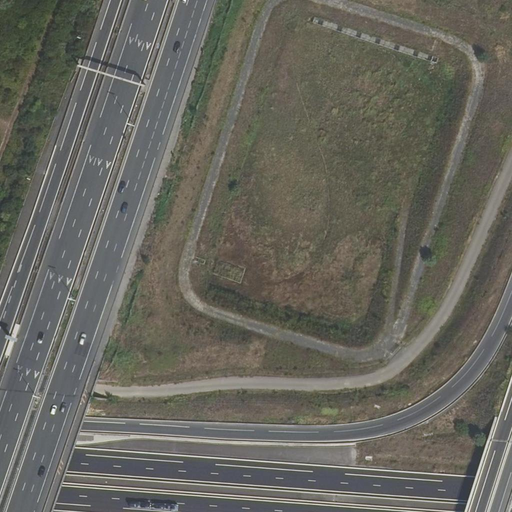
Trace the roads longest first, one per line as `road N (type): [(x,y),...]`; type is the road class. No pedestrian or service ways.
road 1 (unclassified): [(0,381),(127,394),(233,382),(342,385),(384,376),(415,353),(456,299),(511,168)]
road 2 (motorway): [(21,511),(191,0)]
road 3 (track): [(277,0),(257,28),(184,285),(195,303),(219,315),(346,354),(383,349)]
road 4 (trunk): [(511,495),(0,458)]
road 5 (trunk): [(511,297),(473,371),(441,400),(383,428),(276,436),(82,428)]
road 6 (motorway): [(154,0),(0,457)]
road 7 (track): [(395,340),(476,86),(477,60),(460,44),(318,0)]
road 8 (motorway): [(115,0),(0,345)]
road 9 (trunk): [(0,490),(307,511)]
road 10 (track): [(395,340),(384,326),(409,210)]
